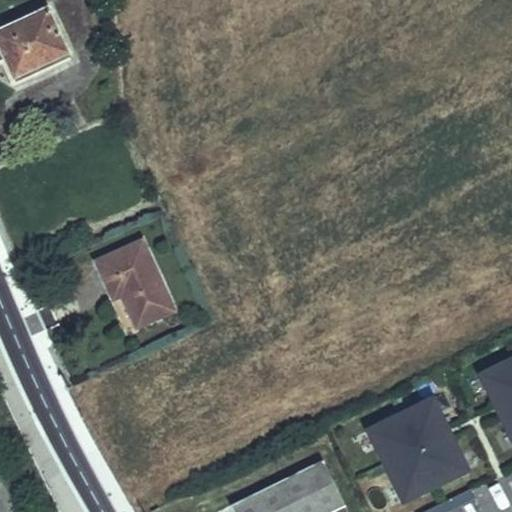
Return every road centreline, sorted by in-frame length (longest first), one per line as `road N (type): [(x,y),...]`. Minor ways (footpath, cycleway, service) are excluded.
road 1 (tertiary): [(0,304),(103,511)]
road 2 (unknown): [(88,0),(74,78),(0,141)]
